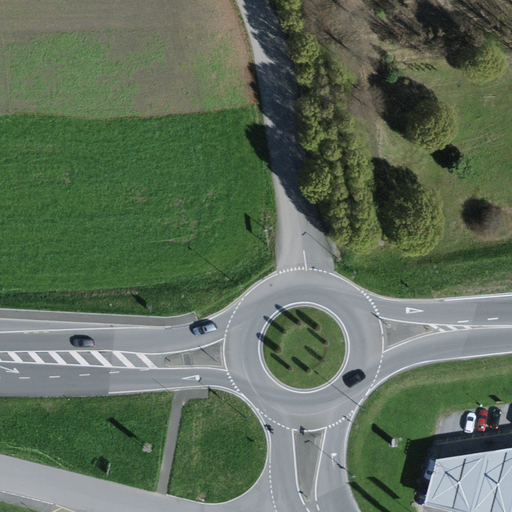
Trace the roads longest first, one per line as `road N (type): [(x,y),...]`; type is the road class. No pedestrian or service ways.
road 1 (primary): [(267,305),(183,337),(0,340)]
road 2 (primary): [(0,376),(259,381)]
road 3 (primary): [(511,321),(341,304)]
road 4 (primary): [(352,378),(407,354),(511,327)]
road 5 (residential): [(131,511),(0,474)]
road 6 (tertiary): [(337,511),(342,390)]
